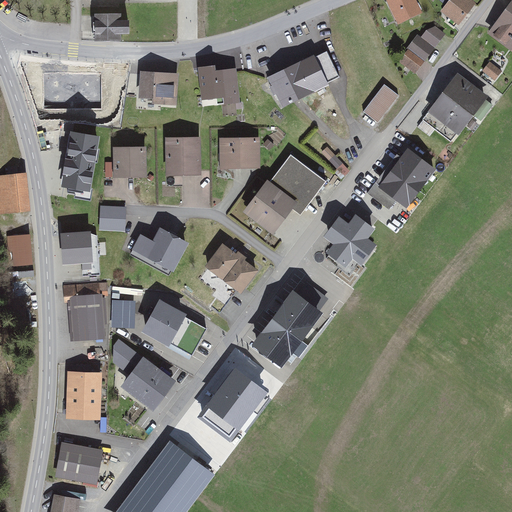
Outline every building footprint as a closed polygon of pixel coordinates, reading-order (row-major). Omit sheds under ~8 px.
[(416,19),(407,0),(384,0),(382,1),(394,28),(416,19)] [(458,29),(473,5),(465,0),(449,0),(439,17),(458,29)] [(511,54),(511,0),(510,0),(484,33),(511,55),(511,54)] [(129,30),(129,17),(121,17),(121,11),(95,11),(95,37),(121,37),(121,30),(129,30)] [(417,77),(445,36),(428,24),(400,65),(417,77)] [(314,52),(268,74),(272,83),(269,84),(273,93),(276,91),(282,104),(329,82),(328,80),(338,75),(326,50),(316,55),(314,52)] [(217,52),(216,62),(238,62),(238,53),(217,52)] [(53,124),(66,63),(34,56),(27,90),(40,92),(37,107),(41,122),(53,124)] [(483,69),(496,78),(503,69),(490,59),(483,69)] [(215,63),(199,65),(202,97),(222,95),(223,103),(241,101),(237,66),(215,69),(215,63)] [(112,72),(87,68),(83,94),(119,100),(121,88),(109,87),(112,72)] [(176,75),(137,73),(135,104),(175,106),(176,75)] [(483,96),(453,75),(425,114),(456,135),(483,96)] [(399,95),(384,83),(362,110),(378,122),(399,95)] [(90,203),(99,137),(68,132),(58,198),(90,203)] [(201,172),(200,134),(165,135),(166,173),(201,172)] [(260,136),(219,136),(219,166),(260,165),(260,136)] [(436,166),(408,145),(401,154),(397,152),(366,192),(390,209),(398,199),(407,205),(436,166)] [(144,148),(109,148),(109,180),(145,179),(144,148)] [(326,180),(291,153),(271,179),(267,177),(242,209),(273,232),(293,206),(301,212),(326,180)] [(25,176),(0,177),(0,212),(27,211),(25,176)] [(368,235),(375,225),(355,211),(349,220),(339,213),(323,235),(332,241),(326,250),(328,251),(322,258),(349,277),(360,260),(363,262),(377,242),(368,235)] [(173,270),(189,240),(159,224),(152,237),(140,231),(131,248),(173,270)] [(91,228),(61,230),(63,262),(93,260),(91,228)] [(29,233),(6,235),(7,250),(12,250),(13,265),(32,263),(29,233)] [(204,265),(223,279),(244,250),(241,249),(240,250),(237,249),(236,250),(222,240),(204,265)] [(247,252),(244,250),(223,279),(241,291),(258,267),(245,258),(247,255),(246,254),(247,252)] [(14,297),(30,296),(29,280),(13,281),(14,297)] [(328,297),(307,281),(300,290),(294,286),(251,341),(280,363),(290,350),(298,356),(307,345),(300,339),(323,308),(321,306),(328,297)] [(105,286),(62,287),(63,305),(66,305),(67,341),(101,340),(100,299),(105,299),(105,286)] [(184,315),(187,310),(158,295),(141,329),(167,342),(169,343),(184,315)] [(138,299),(113,298),(111,327),(137,328),(138,299)] [(207,327),(184,315),(169,343),(167,342),(165,345),(190,358),(207,327)] [(119,338),(114,343),(113,362),(128,374),(142,356),(119,338)] [(153,408),(176,378),(143,354),(142,356),(128,374),(121,384),(153,408)] [(98,373),(65,372),(63,421),(96,422),(98,373)] [(185,511),(215,472),(169,437),(113,511),(185,511)] [(95,484),(100,454),(59,447),(53,477),(95,484)] [(74,511),(77,501),(51,495),(47,511),(74,511)]
